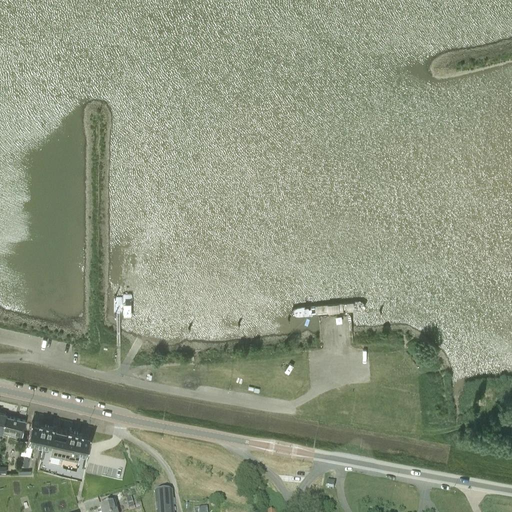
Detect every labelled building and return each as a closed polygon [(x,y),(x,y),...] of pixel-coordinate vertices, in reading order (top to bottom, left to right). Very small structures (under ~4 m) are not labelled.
[(297,308),(298,317),(364,311),(363,302),(297,308)] [(6,416),(3,430),(15,432),(15,431),(22,432),(25,420),(6,416)] [(90,442),(91,435),(90,435),(88,435),(86,434),(83,433),(69,430),(66,429),(56,427),(53,426),(40,423),(32,421),(28,436),(29,437),(29,436),(42,440),(40,449),(37,460),(82,471),(85,460),(87,451),(88,447),(90,442)] [(24,439),(21,454),(25,455),(30,456),(33,441),(24,439)] [(173,511),(172,492),(154,494),(155,511),(173,511)] [(128,508),(134,507),(131,499),(126,500),(128,508)] [(100,511),(116,511),(114,503),(100,508),(100,511)]
